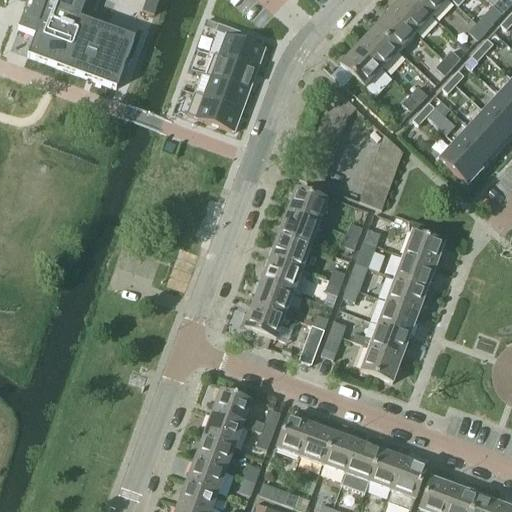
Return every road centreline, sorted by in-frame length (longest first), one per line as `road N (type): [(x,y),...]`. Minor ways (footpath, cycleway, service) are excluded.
road 1 (residential): [(185,351),(283,86),(345,0)]
road 2 (residential): [(185,351),(511,469)]
road 3 (residential): [(125,511),(185,351)]
